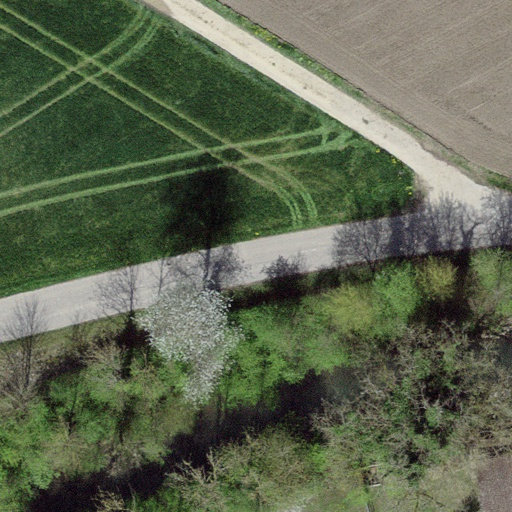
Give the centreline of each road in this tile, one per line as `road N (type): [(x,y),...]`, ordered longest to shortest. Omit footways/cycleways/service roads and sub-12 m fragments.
road 1 (unclassified): [(0,318),(280,252),(511,220)]
road 2 (track): [(471,220),(422,161),(166,0)]
